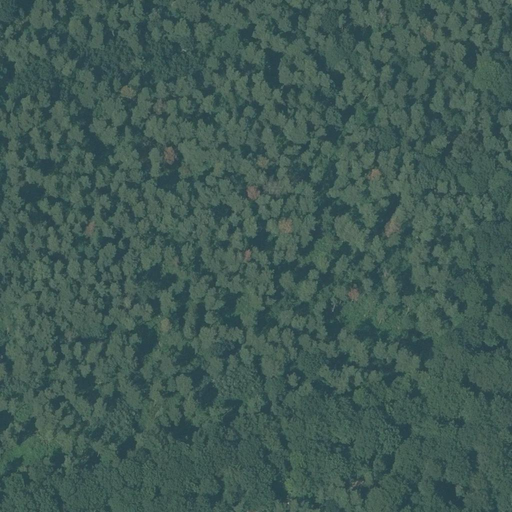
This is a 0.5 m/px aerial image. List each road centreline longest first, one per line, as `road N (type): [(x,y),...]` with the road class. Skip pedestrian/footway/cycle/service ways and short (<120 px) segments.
road 1 (track): [(435,424),(72,511)]
road 2 (unknown): [(435,424),(431,442),(173,511)]
road 3 (unknown): [(419,405),(511,214)]
